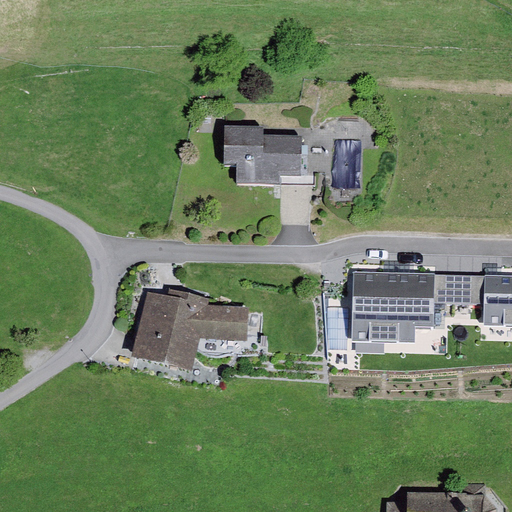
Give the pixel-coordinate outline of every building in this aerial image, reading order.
[(264,127),(224,127),(224,166),(236,166),(237,186),(279,186),(279,177),(303,177),(302,136),(264,137),(264,127)] [(387,274),(354,273),(351,343),(414,346),(415,328),(431,328),(432,303),(434,276),(407,275),(387,274)] [(487,278),(434,276),(432,303),(486,305),(487,278)] [(511,279),(487,278),(486,305),(486,325),(511,326),(511,279)] [(168,298),(148,294),(132,357),(192,373),(202,338),(247,342),(249,309),(206,307),(209,300),(169,291),(168,298)] [(462,495),(408,494),(408,503),(386,503),(385,511),(497,511),(498,510),(485,497),(485,485),(463,485),(462,495)]
